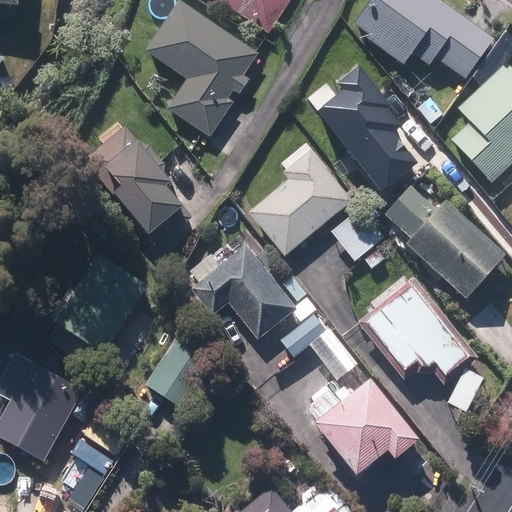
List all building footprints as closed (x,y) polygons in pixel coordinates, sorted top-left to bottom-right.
[(0,0),(0,9),(19,11),(19,0),(0,0)] [(211,0),(267,37),(291,0),(211,0)] [(439,0),(371,0),(354,26),(366,35),(362,41),(401,69),(408,58),(425,69),(431,59),(466,83),(496,39),(439,0)] [(169,112),(210,141),(234,106),(228,102),(234,94),(240,97),(250,83),(243,78),(257,58),(181,6),(146,55),(188,83),(169,112)] [(345,90),(319,109),(380,191),(420,162),(396,131),(403,125),(359,66),(338,81),(345,90)] [(511,77),(502,68),(458,110),(470,123),(450,142),(492,186),(511,166),(511,77)] [(85,164),(157,250),(191,222),(166,191),(171,187),(125,132),(85,164)] [(279,173),(287,183),(247,216),(282,258),(352,202),(317,159),(309,149),(279,173)] [(382,213),(410,239),(404,245),(467,302),(507,259),(444,201),(434,213),(406,187),(382,213)] [(358,210),(332,234),(355,260),(382,237),(358,210)] [(190,274),(199,285),(191,291),(214,320),(229,308),(254,339),(293,307),(244,247),(239,252),(231,242),(190,274)] [(48,322),(103,358),(147,291),(98,259),(73,297),(66,293),(48,322)] [(407,378),(421,367),(424,372),(432,365),(446,382),(477,358),(455,331),(418,283),(365,325),(403,372),(407,378)] [(311,318),(281,342),(294,359),(324,335),(311,318)] [(178,338),(201,356),(210,345),(187,327),(178,338)] [(332,332),(310,347),(335,381),(356,366),(332,332)] [(145,389),(183,413),(212,368),(175,344),(145,389)] [(0,424),(0,442),(43,466),(82,394),(32,366),(0,424)] [(465,369),(445,404),(466,415),(486,380),(465,369)] [(308,410),(318,421),(311,427),(354,479),(384,454),(391,463),(417,441),(410,432),(367,380),(336,406),(326,394),(308,410)] [(288,511),(271,490),(242,511),(288,511)]
